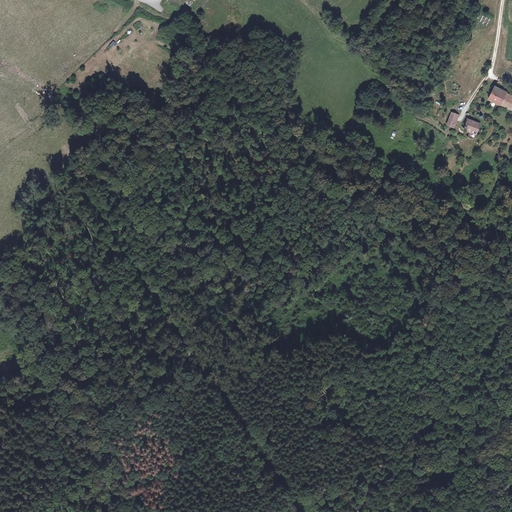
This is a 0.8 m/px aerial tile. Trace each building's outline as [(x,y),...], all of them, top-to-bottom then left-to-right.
[(170,29),(164,37),(177,48),(183,40),(170,29)] [(501,104),(507,93),(494,86),(488,96),(501,104)] [(511,106),(511,96),(507,93),(501,104),(510,110),(511,106)] [(454,111),(452,118),(460,122),(463,115),(454,111)] [(460,122),(452,118),(449,126),(458,129),(460,122)] [(471,130),(478,132),(480,127),(478,126),(479,122),(468,118),(464,127),(471,130)] [(475,138),(478,132),(471,130),(469,136),(475,138)]
